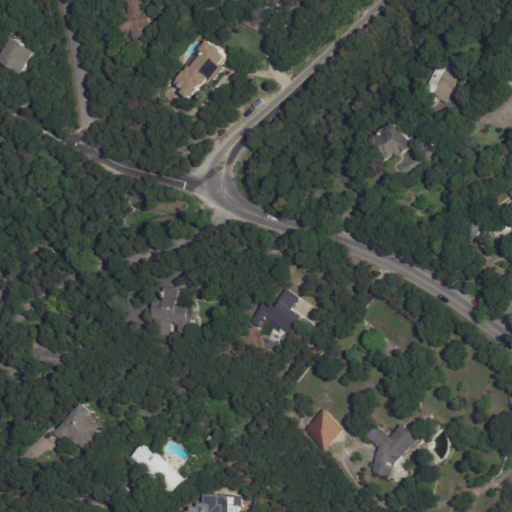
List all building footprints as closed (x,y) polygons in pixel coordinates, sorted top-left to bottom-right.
[(130,32),(123,33),(120,16),(128,15),(126,3),(142,1),(144,12),(147,11),(150,29),(147,30),(151,52),(134,55),(130,32)] [(27,68),(22,76),(0,62),(0,57),(11,40),(35,55),(27,68)] [(212,44),(219,49),(220,48),(227,54),(225,56),(231,61),(224,69),(228,72),(217,85),(213,81),(206,88),(205,87),(202,91),(201,89),(198,93),(199,94),(194,100),(193,99),(190,102),(183,95),(184,93),(175,85),(185,73),(187,74),(191,68),(193,70),(206,55),(203,52),(211,43),(212,44)] [(467,85),(466,86),(459,83),(447,104),(437,99),(431,109),(416,100),(424,86),(427,88),(444,59),(452,63),(453,62),(459,66),(462,61),(476,68),(467,85)] [(404,132),(405,134),(406,134),(408,137),(415,148),(405,154),(404,153),(399,156),(398,154),(392,158),(385,162),(373,142),(374,139),(378,136),(380,136),(390,130),(390,127),(396,124),(399,124),(404,132)] [(181,293),(179,307),(190,309),(190,310),(192,310),(191,317),(190,317),(189,320),(193,320),(192,326),(167,322),(166,332),(152,330),(156,300),(162,301),(164,289),(182,291),(181,293)] [(302,300),(294,310),(306,318),(292,338),(259,313),(267,301),(279,309),(284,303),(281,301),(290,290),(302,298),(302,300)] [(55,340),(54,351),(70,354),(67,372),(21,365),(24,345),(31,346),(33,336),(55,340)] [(56,372),(54,386),(39,384),(41,370),(56,372)] [(93,415),(90,418),(102,429),(97,434),(102,438),(88,453),(86,450),(84,452),(78,446),(77,447),(71,441),(66,446),(56,436),(84,405),(94,414),(93,415)] [(333,444),(324,452),(304,431),(327,410),(346,431),(333,444)] [(418,437),(422,441),(395,470),(394,478),(374,473),(378,455),(383,450),(368,437),(379,425),(394,439),(406,426),(418,437)] [(160,453),(186,481),(169,498),(131,459),(145,445),(156,456),(160,453)] [(226,511),(226,495),(203,495),(203,507),(187,507),(186,511),(226,511)]
